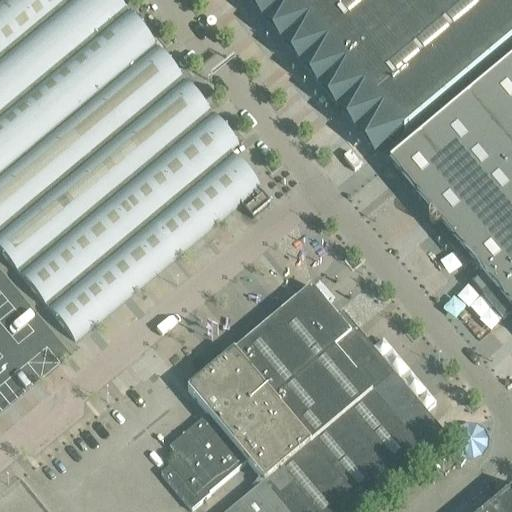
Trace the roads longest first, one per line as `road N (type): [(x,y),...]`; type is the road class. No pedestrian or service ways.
road 1 (unclassified): [(0,460),(320,186)]
road 2 (unclassified): [(511,419),(320,186)]
road 3 (unclassified): [(320,186),(163,0)]
